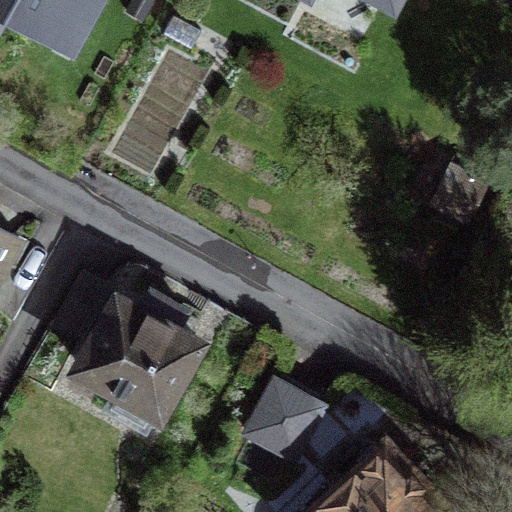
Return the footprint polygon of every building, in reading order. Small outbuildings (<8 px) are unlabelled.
[(97,0),(0,0),(0,14),(4,16),(6,14),(71,49),(97,0)] [(480,183),(453,169),(439,197),(468,210),(480,183)] [(0,270),(19,236),(0,225),(0,270)] [(110,285),(82,270),(53,323),(91,343),(78,365),(122,389),(113,405),(144,422),(153,406),(160,410),(199,339),(173,325),(183,306),(154,291),(144,309),(118,295),(112,304),(102,299),(110,285)] [(484,332),(459,319),(451,335),(476,347),(484,332)] [(324,404),(276,377),(246,430),(294,456),(324,404)] [(441,511),(449,505),(385,438),(357,465),(355,464),(319,499),(320,500),(307,511),(441,511)]
